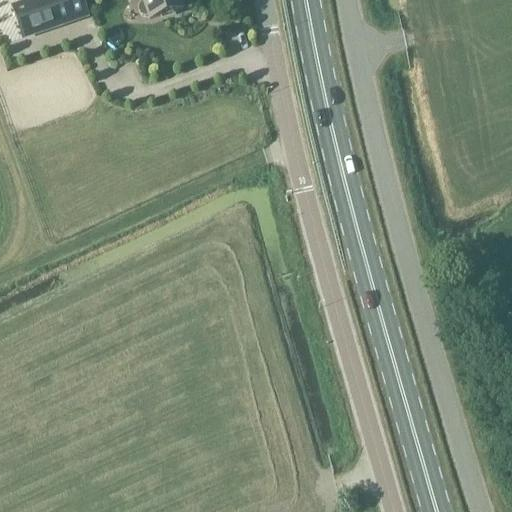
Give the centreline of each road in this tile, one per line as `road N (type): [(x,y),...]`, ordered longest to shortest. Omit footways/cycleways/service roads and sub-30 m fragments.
road 1 (unclassified): [(481,511),(384,187),(346,0)]
road 2 (primary): [(435,511),(342,179),(304,0)]
road 3 (unclassified): [(394,511),(303,189)]
road 4 (residential): [(303,189),(262,0)]
